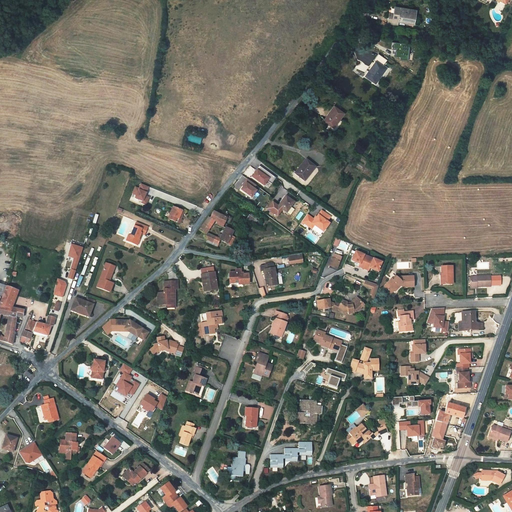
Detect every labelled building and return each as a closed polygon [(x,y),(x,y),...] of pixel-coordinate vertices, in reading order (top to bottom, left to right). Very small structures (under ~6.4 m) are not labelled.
[(503,1),(499,0),(476,0),(474,7),(481,9),(483,3),(500,9),(503,1)] [(413,13),(392,8),(390,15),(386,15),(384,24),(395,27),(396,23),(411,26),(413,13)] [(389,69),(385,66),(383,69),(380,66),(384,60),(375,53),(371,60),(373,62),(366,71),(364,70),(361,74),(363,75),(362,76),(373,84),(383,69),(387,72),(389,69)] [(341,113),(330,106),(320,121),(330,128),(341,113)] [(186,135),(186,141),(200,143),(201,136),(186,135)] [(315,168),(305,160),(294,175),(304,183),(315,168)] [(276,179),(259,167),(255,171),(257,172),(252,178),(263,186),(266,182),(271,185),(276,179)] [(255,186),(247,180),(244,183),(245,184),(243,188),(241,191),(251,198),(256,192),(253,190),(255,186)] [(150,193),(143,190),(140,195),(137,193),(134,200),(138,201),(136,204),(144,207),(143,209),(147,211),(151,204),(146,202),(150,193)] [(277,217),(282,211),(286,214),(294,204),(286,198),(283,201),(278,208),(272,204),(267,210),(277,217)] [(329,219),(321,212),(314,222),(306,216),(300,224),(302,226),(303,225),(311,230),(314,227),(322,233),(329,225),(326,223),(329,219)] [(174,214),(171,222),(172,223),(171,226),(181,230),(183,227),(181,226),(180,225),(183,217),(174,214)] [(207,242),(219,247),(222,242),(230,246),(233,239),(230,238),(232,234),(226,230),(220,240),(209,234),(216,223),(221,226),(221,228),(223,229),(227,221),(226,221),(227,218),(224,217),(223,219),(215,214),(209,222),(208,221),(205,227),(201,233),(207,236),(207,242)] [(127,247),(136,251),(144,233),(137,230),(131,243),(129,242),(127,247)] [(136,251),(137,251),(142,241),(145,242),(148,235),(144,233),(136,251)] [(72,267),(77,269),(83,247),(72,243),(68,255),(75,257),(72,267)] [(332,260),(339,263),(342,254),(335,251),(332,260)] [(376,273),(380,264),(354,253),(351,262),(359,265),(358,268),(367,272),(368,269),(376,273)] [(332,260),(331,260),(329,268),(336,270),(339,263),(332,260)] [(300,262),(288,264),(288,270),(301,268),(300,262)] [(97,287),(110,292),(113,283),(109,281),(115,267),(106,263),(97,287)] [(441,268),(441,277),(442,277),(442,286),(452,286),(452,268),(441,268)] [(272,270),(260,271),(260,276),(264,276),(265,284),(264,284),(265,292),(272,291),(277,291),(276,283),(275,283),(273,273),(272,274),(272,270)] [(235,278),(228,278),(229,289),(234,289),(234,286),(237,286),(238,290),(247,289),(247,280),(242,280),(242,278),(240,279),(240,275),(235,275),(235,278)] [(397,278),(396,277),(393,280),(391,279),(385,285),(385,289),(389,292),(393,288),(395,288),(397,288),(398,287),(398,286),(398,285),(399,285),(400,285),(402,287),(413,287),(413,277),(399,277),(397,278)] [(202,288),(203,293),(203,296),(209,295),(215,295),(213,278),(200,280),(201,288),(202,288)] [(470,279),(470,289),(476,289),(490,289),(490,288),(490,279),(490,278),(470,279)] [(490,279),(490,288),(500,288),(500,279),(490,279)] [(65,283),(57,280),(53,296),(63,298),(67,287),(65,283)] [(379,285),(364,281),(363,286),(372,288),(370,294),(373,295),(375,295),(379,285)] [(1,296),(0,298),(0,338),(12,343),(13,335),(17,316),(23,317),(24,309),(10,306),(16,288),(5,284),(1,296)] [(157,297),(157,304),(160,304),(159,309),(165,310),(174,310),(175,295),(177,295),(177,287),(164,286),(164,293),(163,293),(163,297),(157,297)] [(72,310),(78,312),(79,310),(90,315),(94,305),(87,302),(77,299),(72,310)] [(326,300),(317,301),(318,309),(329,308),(328,304),(326,301),(326,300)] [(341,305),(335,302),(334,305),(333,307),(332,309),(336,311),(337,310),(344,313),(347,312),(348,314),(353,313),(353,312),(357,311),(363,305),(357,300),(352,306),(348,307),(347,304),(342,301),(341,305)] [(441,318),(442,309),(430,310),(425,324),(432,325),(432,329),(440,330),(440,332),(444,333),(445,323),(441,323),(442,318),(441,318)] [(403,312),(397,313),(397,317),(399,317),(399,322),(400,326),(398,326),(398,332),(410,331),(409,321),(412,320),(412,312),(403,312)] [(473,314),(462,314),(462,324),(458,324),(458,333),(463,333),(463,331),(481,331),(481,326),(473,326),(473,314)] [(286,319),(275,315),(273,322),(274,322),(268,336),(280,341),(287,323),(285,322),(286,319)] [(38,322),(34,332),(48,336),(48,334),(49,334),(52,326),(53,326),(55,318),(47,316),(46,324),(38,322)] [(215,318),(203,320),(204,329),(198,330),(200,342),(211,341),(211,336),(210,332),(214,331),(218,330),(217,324),(216,324),(215,318)] [(26,332),(33,334),(34,332),(38,322),(31,320),(26,332)] [(130,320),(111,320),(103,327),(108,334),(112,331),(129,331),(135,335),(137,331),(140,332),(138,335),(144,339),(149,331),(134,323),(134,324),(132,323),(132,321),(130,320)] [(26,332),(24,339),(30,342),(33,334),(26,332)] [(324,336),(316,333),(312,343),(320,345),(319,347),(337,353),(339,346),(335,345),(336,342),(323,337),(324,336)] [(181,356),(184,347),(177,345),(178,344),(176,343),(176,342),(170,339),(169,341),(167,342),(165,341),(164,335),(157,337),(158,342),(153,343),(154,345),(150,348),(154,354),(159,350),(164,349),(174,352),(174,353),(181,356)] [(419,341),(413,341),(413,353),(411,353),(410,363),(419,362),(419,355),(425,355),(425,341),(419,341)] [(339,346),(337,353),(334,362),(341,365),(346,349),(339,346)] [(358,361),(352,359),(347,370),(354,372),(354,370),(355,369),(359,371),(359,369),(363,370),(363,374),(363,378),(370,378),(370,370),(377,370),(377,360),(370,360),(369,363),(365,363),(370,349),(365,347),(360,360),(363,361),(361,365),(357,363),(358,361)] [(458,370),(466,370),(468,370),(468,366),(468,361),(470,361),(469,356),(469,352),(459,352),(460,357),(458,357),(459,366),(457,366),(458,370)] [(266,359),(256,355),(254,363),(255,363),(254,367),(257,369),(255,375),(260,377),(266,379),(270,367),(264,365),(266,359)] [(105,361),(93,360),(93,365),(91,366),(91,370),(92,371),(92,378),(103,378),(104,372),(106,371),(106,367),(104,366),(105,361)] [(132,377),(128,375),(132,369),(123,364),(120,371),(124,373),(116,385),(120,387),(118,390),(126,395),(128,392),(133,395),(139,384),(134,381),(131,385),(128,383),(132,377)] [(424,387),(428,380),(421,376),(420,377),(417,374),(417,373),(413,373),(413,370),(409,370),(409,368),(400,368),(400,377),(407,377),(407,385),(417,385),(417,382),(424,387)] [(458,370),(456,370),(456,376),(457,375),(458,384),(458,385),(459,390),(469,390),(469,384),(467,384),(467,382),(467,375),(466,375),(466,370),(458,370)] [(193,379),(191,387),(187,396),(196,399),(199,390),(202,390),(204,383),(202,382),(204,375),(194,372),(192,379),(193,379)] [(258,383),(260,377),(255,375),(252,374),(250,380),(258,383)] [(511,390),(503,390),(502,398),(506,398),(505,404),(511,404),(511,390)] [(158,402),(154,400),(155,399),(147,394),(141,404),(144,406),(142,408),(148,412),(150,409),(153,410),(158,402)] [(162,409),(167,397),(162,394),(158,399),(159,401),(156,406),(162,409)] [(402,404),(402,396),(392,397),(392,405),(402,404)] [(429,400),(418,401),(418,405),(420,405),(420,414),(429,413),(428,404),(429,404),(429,400)] [(53,401),(44,403),(45,407),(43,407),(45,415),(44,415),(46,422),(48,422),(49,424),(58,421),(53,401)] [(299,402),(299,408),(299,413),(304,413),(304,415),(307,415),(307,419),(301,419),(301,415),(294,414),(294,418),(295,418),(295,425),(310,426),(311,416),(314,416),(319,416),(320,408),(313,408),(314,403),(299,402)] [(428,438),(438,441),(443,427),(444,427),(448,417),(460,421),(464,411),(445,404),(442,414),(436,412),(428,438)] [(357,408),(352,413),(353,414),(357,418),(358,419),(363,415),(357,408)] [(256,411),(244,410),(243,418),(246,418),(245,428),(255,429),(256,411)] [(376,427),(377,429),(377,432),(378,434),(385,432),(383,425),(385,424),(384,419),(378,421),(379,426),(376,427)] [(409,421),(399,422),(399,430),(406,429),(407,436),(424,435),(423,420),(416,421),(416,425),(409,425),(409,421)] [(366,437),(366,436),(365,435),(369,431),(361,423),(356,428),(355,427),(349,433),(352,436),(357,441),(359,443),(362,440),(366,437)] [(185,426),(183,431),(179,441),(177,447),(185,450),(187,441),(188,439),(189,439),(192,432),(190,432),(192,428),(185,426)] [(368,440),(373,436),(373,435),(377,432),(377,429),(374,431),(371,433),(370,432),(366,436),(366,437),(367,438),(368,440)] [(492,430),(488,429),(485,438),(495,441),(494,443),(502,446),(507,432),(504,431),(503,434),(501,433),(502,430),(498,429),(497,431),(492,429),(492,430)] [(75,437),(65,436),(64,444),(59,443),(57,456),(64,457),(63,463),(69,464),(69,458),(70,454),(75,455),(75,456),(77,456),(77,451),(75,451),(75,447),(73,447),(75,437)] [(110,440),(104,448),(113,454),(118,447),(118,446),(120,443),(112,437),(110,440)] [(16,442),(5,439),(1,452),(12,455),(16,442)] [(297,449),(297,453),(298,453),(298,455),(310,456),(311,443),(297,442),(297,449)] [(42,457),(35,445),(31,448),(32,450),(29,452),(28,450),(20,455),(27,465),(29,466),(42,457)] [(283,455),(283,459),(283,462),(296,462),(296,453),(297,453),(297,449),(283,448),(283,455)] [(96,452),(93,456),(103,462),(106,458),(96,452)] [(283,455),(269,455),(269,467),(282,467),(282,459),(283,459),(283,455)] [(103,462),(93,456),(83,472),(90,477),(96,469),(97,470),(103,462)] [(236,459),(230,458),(230,468),(226,468),(225,478),(229,479),(229,480),(234,480),(234,477),(241,477),(242,472),(244,472),(244,475),(247,475),(248,466),(247,465),(244,465),(244,459),(243,459),(236,459)] [(140,467),(137,470),(144,477),(147,474),(140,467)] [(128,473),(121,480),(128,487),(131,484),(133,486),(137,482),(138,483),(144,477),(137,470),(131,476),(128,473)] [(120,479),(121,480),(128,473),(127,472),(120,479)] [(475,482),(478,482),(483,482),(483,484),(488,484),(496,488),(501,479),(493,475),(492,477),(488,475),(478,475),(478,477),(474,477),(470,479),(472,483),(475,482)] [(411,476),(403,476),(403,483),(404,483),(405,490),(404,490),(404,497),(414,497),(414,490),(417,490),(416,483),(412,483),(411,476)] [(368,497),(374,497),(379,496),(379,499),(385,498),(384,478),(369,479),(369,486),(367,486),(368,497)] [(171,490),(164,482),(156,488),(162,495),(159,498),(167,507),(170,504),(176,511),(183,505),(176,496),(175,497),(170,491),(171,490)] [(317,492),(319,501),(320,508),(320,511),(330,510),(329,502),(327,503),(327,500),(329,500),(330,500),(328,490),(317,492)] [(56,511),(56,508),(58,507),(57,505),(55,503),(54,503),(53,496),(52,494),(43,495),(41,498),(42,503),(38,503),(35,505),(36,509),(40,511),(56,511)] [(500,500),(506,510),(508,509),(509,511),(511,511),(511,495),(511,494),(500,500)]
